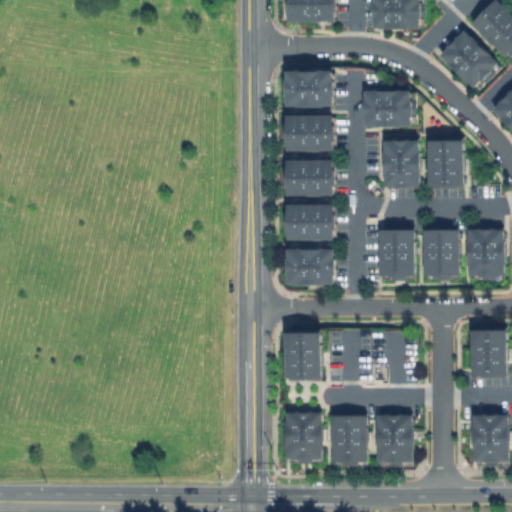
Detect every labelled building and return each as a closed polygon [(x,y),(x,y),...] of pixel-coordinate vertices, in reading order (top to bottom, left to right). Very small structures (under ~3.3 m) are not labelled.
[(288,20),(288,19),(284,19),(284,10),(283,10),(283,0),(335,0),(335,11),(334,11),(334,20),(288,20)] [(372,0),(373,28),(419,27),(419,16),(424,16),(424,1),(419,1),(419,0),(372,0)] [(511,13),(497,0),(492,0),(471,23),(504,55),(510,48),(511,49),(511,13)] [(498,63),(464,29),(439,55),(473,89),(498,63)] [(288,105),(288,103),(284,103),(284,95),(283,95),(283,80),(284,80),(284,71),(287,71),(287,69),(333,69),(333,79),(335,79),(335,95),(333,95),(333,105),(288,105)] [(511,88),(492,108),(511,129),(511,88)] [(363,125),(411,126),(412,113),(415,113),(415,90),(364,89),(363,125)] [(287,150),(287,148),(283,148),(283,140),(282,140),(282,125),(283,125),(283,116),(287,116),(287,114),(332,114),(332,124),(334,124),(334,140),(333,140),(333,150),(287,150)] [(421,186),(419,139),(383,140),(385,186),(421,186)] [(429,186),(465,185),(464,139),(428,140),(429,186)] [(288,194),(288,192),(284,192),(284,184),(283,184),(283,169),(284,169),(284,160),(287,160),(287,158),(333,159),(333,168),(335,168),(335,184),(333,184),(333,194),(288,194)] [(288,239),(288,237),(284,237),(284,229),(283,229),(283,214),(284,214),(284,205),(288,205),(288,203),(333,203),(333,213),(335,213),(335,229),(333,229),(333,239),(288,239)] [(379,228),(414,228),(414,274),(406,274),(406,276),(404,276),(404,279),(389,279),(389,276),(387,276),(387,274),(379,274),(379,228)] [(423,228),(458,228),(459,274),(450,274),(450,276),(449,276),(449,279),(434,279),(434,276),(432,276),(432,274),(424,274),(423,228)] [(504,228),(468,228),(467,274),(478,274),(478,279),(493,279),(493,274),(503,275),(504,228)] [(288,283),(288,281),(284,281),(284,273),(283,273),(283,258),(284,258),(284,250),(288,250),(288,248),(333,248),(333,257),(335,257),(335,274),(334,274),(334,283),(288,283)] [(471,329),(507,328),(507,374),(472,375),(471,329)] [(286,332),(322,331),(322,377),(287,378),(286,332)] [(322,411),(286,411),(286,460),(322,461),(322,411)] [(331,415),(366,414),(367,460),(332,461),(331,415)] [(413,414),(376,414),(376,461),(412,461),(413,414)] [(472,414),(473,462),(508,461),(507,414),(472,414)]
